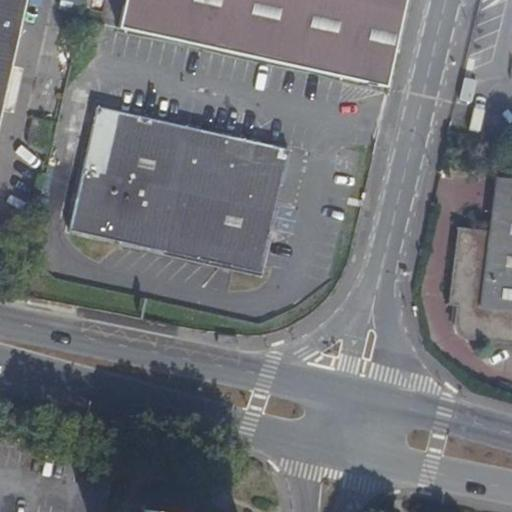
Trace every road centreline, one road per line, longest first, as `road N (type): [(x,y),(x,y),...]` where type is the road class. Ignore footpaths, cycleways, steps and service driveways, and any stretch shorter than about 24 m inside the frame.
road 1 (secondary): [(0,364),(312,444)]
road 2 (unknown): [(409,135),(108,70)]
road 3 (unclassified): [(374,291),(440,0)]
road 4 (secondary): [(204,363),(0,319)]
road 5 (unclassified): [(355,310),(312,342),(204,363)]
road 6 (secondary): [(354,454),(511,489)]
road 7 (secondary): [(511,434),(367,402)]
road 8 (secondary): [(331,392),(204,363)]
